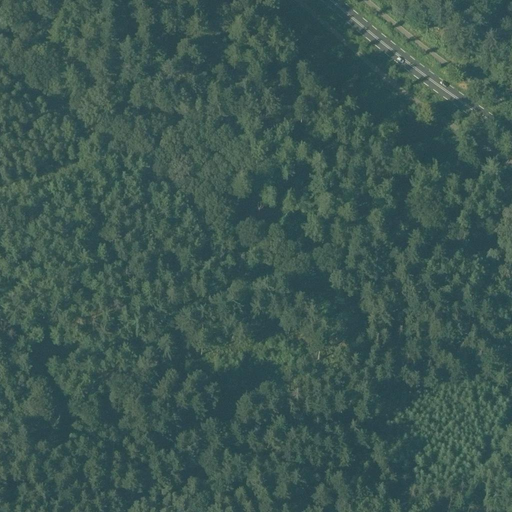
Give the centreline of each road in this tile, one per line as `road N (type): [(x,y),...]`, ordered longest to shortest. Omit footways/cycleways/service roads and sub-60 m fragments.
road 1 (track): [(237,511),(160,355),(56,421),(0,443)]
road 2 (primary): [(511,138),(335,0)]
